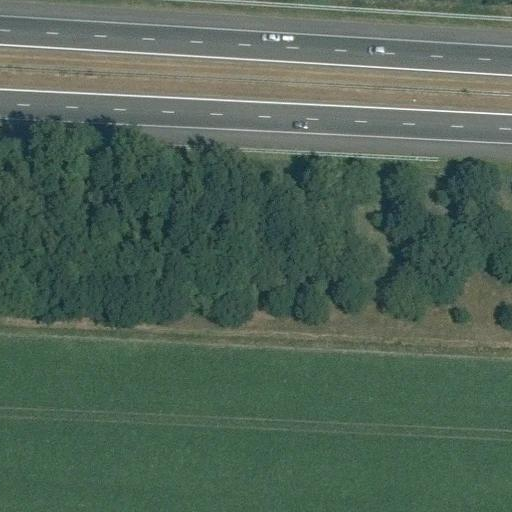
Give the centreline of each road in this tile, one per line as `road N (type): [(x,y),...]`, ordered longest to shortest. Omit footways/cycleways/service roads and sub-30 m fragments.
road 1 (motorway): [(511,62),(0,32)]
road 2 (motorway): [(0,105),(511,131)]
